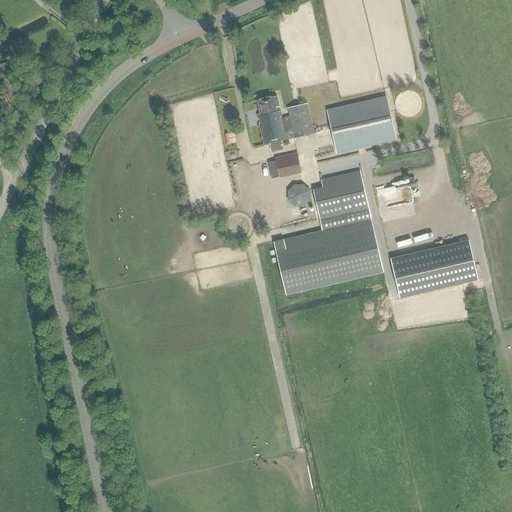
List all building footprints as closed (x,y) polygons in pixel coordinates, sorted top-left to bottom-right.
[(257,114),(264,145),(314,133),(307,104),(288,109),(290,117),(281,119),(280,114),(279,114),(278,108),(279,108),(276,97),(274,97),(257,101),(260,113),(257,114)] [(395,137),(386,97),(327,111),(336,151),(395,137)] [(280,141),(271,143),(273,151),(281,149),(280,141)] [(275,158),(279,178),(301,173),(297,153),(275,158)] [(313,188),(320,219),(368,207),(360,171),(321,180),(323,186),(313,188)] [(309,192),(309,191),(309,190),(308,189),(307,187),(306,186),(305,186),(304,185),(302,184),(301,184),(299,184),(298,184),(297,184),(296,184),(295,185),(294,185),(293,186),(292,186),(291,187),(291,188),(290,189),(289,190),(289,191),(288,192),(288,193),(288,194),(288,195),(288,196),(288,198),(289,199),(289,200),(290,201),(291,202),(291,203),(293,204),(294,204),(295,205),(296,205),(297,205),(299,206),(300,206),(301,205),(302,205),(304,205),(305,204),(306,203),(307,203),(307,202),(308,200),(309,200),(309,199),(310,197),(310,196),(310,195),(310,194),(310,193),(309,192)] [(384,270),(371,218),(274,242),(286,294),(384,270)] [(391,259),(400,298),(478,280),(469,241),(391,259)]
